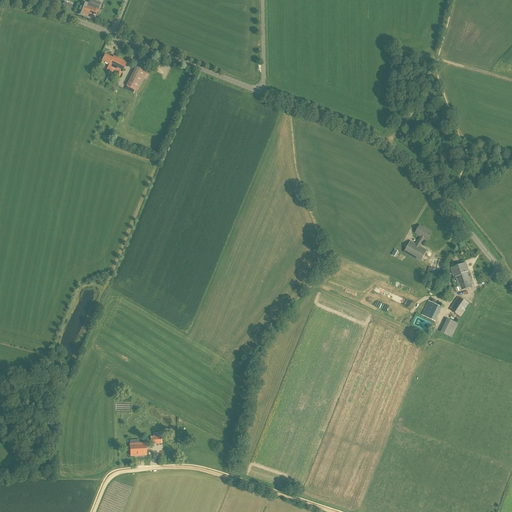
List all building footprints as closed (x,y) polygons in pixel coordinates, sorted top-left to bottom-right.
[(101,3),(92,0),(88,0),(88,3),(82,1),(77,14),(83,16),(83,15),(94,19),(98,10),(101,3)] [(112,57),(105,54),(102,61),(109,64),(106,69),(111,71),(112,69),(121,73),(127,62),(113,55),(112,57)] [(138,91),(147,72),(136,67),(126,85),(138,91)] [(427,240),(432,233),(419,226),(415,233),(420,236),(415,244),(410,241),(403,253),(420,262),(427,251),(420,247),(425,239),(427,240)] [(437,282),(444,259),(437,257),(434,269),(429,267),(425,279),(437,282)] [(472,287),(467,271),(468,271),(466,263),(451,267),(454,277),(455,277),(458,287),(455,288),(456,292),(472,287)] [(444,298),(448,291),(443,289),(440,296),(444,298)] [(461,317),(465,310),(469,304),(458,296),(449,309),(461,317)] [(435,322),(442,307),(431,302),(424,316),(435,322)] [(452,338),(458,324),(447,318),(440,332),(452,338)] [(424,328),(429,330),(432,323),(427,321),(424,328)] [(161,436),(161,435),(150,436),(151,444),(162,444),(162,441),(166,440),(166,436),(161,436)] [(131,456),(146,455),(145,442),(130,443),(131,456)]
